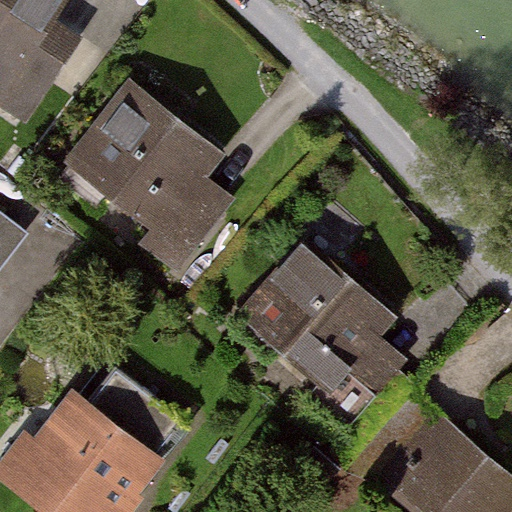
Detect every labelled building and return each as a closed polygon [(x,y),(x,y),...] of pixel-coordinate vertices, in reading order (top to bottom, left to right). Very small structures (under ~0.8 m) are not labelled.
[(0,0),(0,112),(27,131),(89,43),(58,21),(72,0),(0,0)] [(212,184),(232,156),(133,88),(69,179),(196,267),(240,204),(212,184)] [(0,250),(18,226),(0,212),(0,250)] [(243,327),(369,415),(428,331),(302,243),(243,327)] [(14,477),(59,511),(116,511),(186,423),(117,370),(88,407),(76,398),(14,477)] [(511,511),(511,468),(436,415),(382,492),(411,511),(511,511)]
